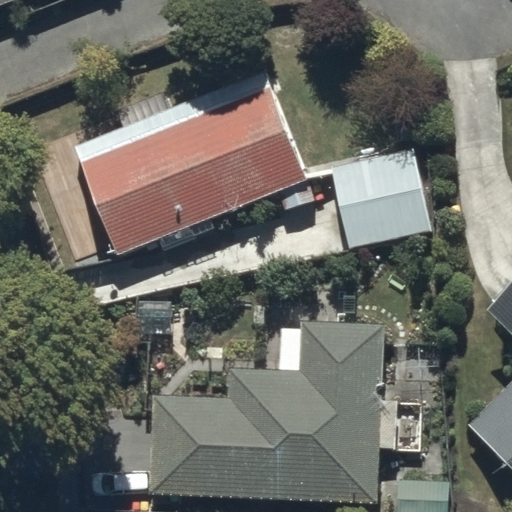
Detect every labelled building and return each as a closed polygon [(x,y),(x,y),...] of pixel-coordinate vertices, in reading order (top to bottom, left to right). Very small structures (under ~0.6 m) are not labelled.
[(267,66),(79,137),(123,249),(311,176),(267,66)] [(416,144),(335,162),(352,243),(434,225),(416,144)] [(511,277),(496,293),(511,310),(511,377),(481,415),(511,445),(511,277)] [(154,389),(153,487),(379,495),(386,321),(306,314),(305,361),(234,361),(229,390),(154,389)] [(454,511),(455,477),(403,476),(401,511),(454,511)]
